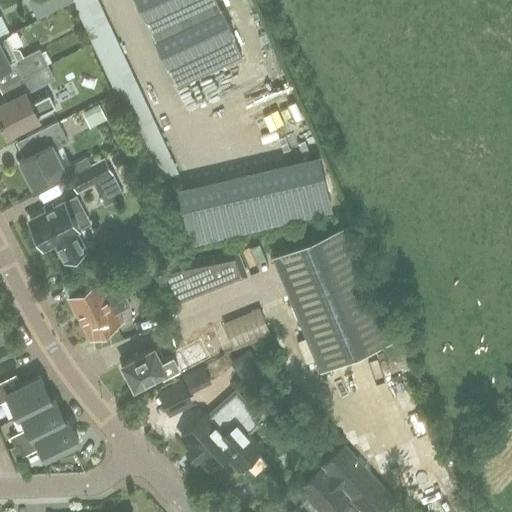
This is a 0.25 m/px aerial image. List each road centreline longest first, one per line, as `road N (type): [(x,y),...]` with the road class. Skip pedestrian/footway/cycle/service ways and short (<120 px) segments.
road 1 (unknown): [(124,0),(169,100),(196,119),(239,91),(249,67),(239,0)]
road 2 (tertiary): [(137,451),(51,351),(0,256)]
road 3 (residential): [(0,492),(91,489),(137,451)]
